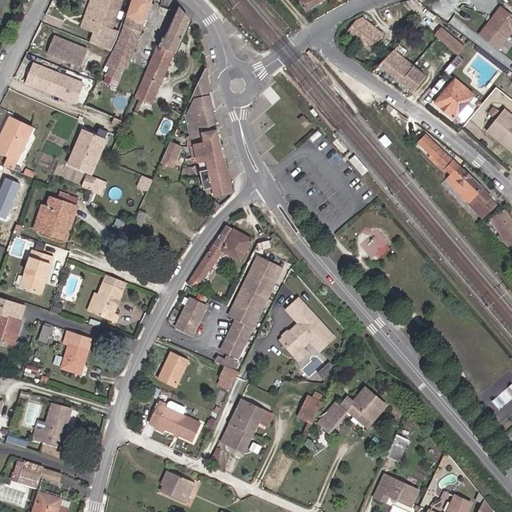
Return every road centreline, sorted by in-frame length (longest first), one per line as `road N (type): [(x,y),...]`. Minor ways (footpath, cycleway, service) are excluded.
road 1 (tertiary): [(263,181),(511,482)]
road 2 (residential): [(114,431),(144,353),(185,280),(263,181)]
road 3 (residential): [(312,33),(511,197)]
road 4 (unknown): [(164,317),(246,367),(199,468)]
road 5 (residential): [(114,431),(302,511)]
